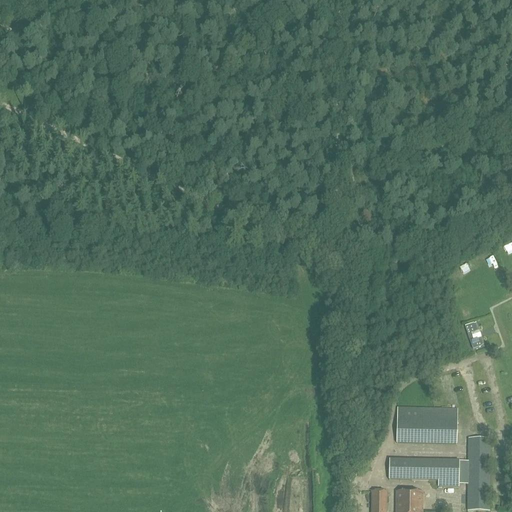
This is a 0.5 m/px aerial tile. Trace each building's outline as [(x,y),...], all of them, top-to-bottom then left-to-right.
[(465,325),(470,342),(473,349),(482,346),(474,322),(465,325)] [(457,445),(457,439),(458,416),(441,416),(441,409),(425,409),(425,415),(420,414),(420,409),(398,409),(397,444),(457,445)] [(468,439),(467,511),(470,511),(469,511),(472,511),(489,511),(490,439),(468,439)] [(459,461),(389,459),(389,481),(438,482),(438,488),(459,488),(459,461)] [(386,511),(386,493),(372,493),(371,511),(386,511)] [(422,511),(422,493),(396,493),(396,511),(422,511)]
